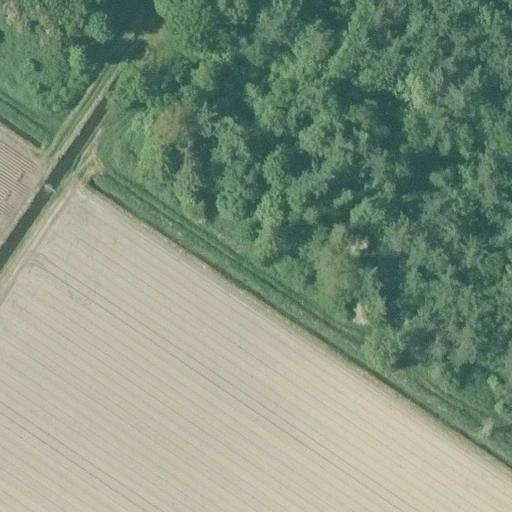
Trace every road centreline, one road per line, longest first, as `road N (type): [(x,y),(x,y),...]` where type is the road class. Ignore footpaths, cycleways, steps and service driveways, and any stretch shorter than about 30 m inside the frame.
road 1 (track): [(169,43),(149,91),(88,160),(302,309),(391,354),(511,442)]
road 2 (track): [(0,92),(57,130),(133,17),(291,124),(392,156),(511,173)]
